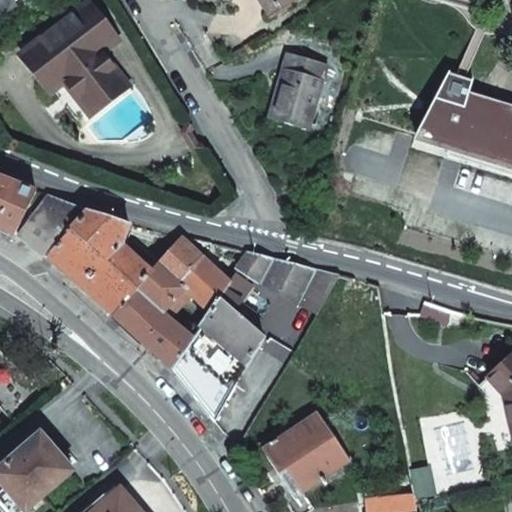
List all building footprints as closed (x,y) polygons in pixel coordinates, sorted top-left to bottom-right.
[(0,0),(0,1),(7,13),(18,7),(14,0),(0,0)] [(261,0),(269,14),(276,9),(270,0),(261,0)] [(270,0),(276,9),(291,0),(270,0)] [(511,0),(435,0),(472,12),(475,0),(511,0)] [(56,69),(66,80),(85,104),(120,76),(102,53),(87,35),(100,25),(86,7),(26,54),(45,78),(56,69)] [(115,42),(100,25),(87,35),(102,53),(115,42)] [(295,58),(318,65),(322,51),(299,43),(295,58)] [(327,68),(318,65),(295,58),(287,56),(268,119),(309,131),(327,68)] [(54,89),(66,80),(56,69),(45,78),(54,89)] [(120,76),(85,104),(91,111),(126,83),(120,76)] [(473,81),(464,79),(415,135),(448,146),(447,158),(511,178),(511,109),(469,97),(473,81)] [(203,142),(195,130),(182,133),(193,154),(203,142)] [(0,229),(14,237),(36,193),(0,179),(0,229)] [(19,241),(45,259),(90,213),(49,198),(19,241)] [(45,259),(111,317),(151,272),(123,247),(131,226),(90,213),(45,259)] [(202,260),(180,239),(159,263),(179,284),(202,260)] [(340,277),(251,254),(240,271),(259,284),(270,290),(318,315),(340,277)] [(230,285),(202,260),(179,284),(192,296),(211,314),(220,300),(230,285)] [(111,317),(125,329),(139,342),(166,367),(172,372),(193,340),(189,336),(170,321),(192,296),(179,284),(159,263),(151,272),(111,317)] [(193,340),(172,372),(214,422),(265,339),(244,321),(250,312),(240,304),(252,286),(236,276),(230,285),(220,300),(211,314),(193,340)] [(452,314),(424,304),(419,317),(448,328),(452,314)] [(0,405),(16,424),(48,397),(31,379),(11,360),(0,350),(0,405)] [(511,358),(489,379),(505,398),(511,427),(511,358)] [(318,413),(264,449),(298,499),(352,464),(318,413)] [(0,511),(28,511),(75,473),(43,433),(0,469),(0,511)] [(141,511),(123,489),(109,501),(95,511),(141,511)] [(95,511),(109,501),(105,496),(85,511),(95,511)] [(364,502),(365,511),(417,511),(415,496),(364,502)]
